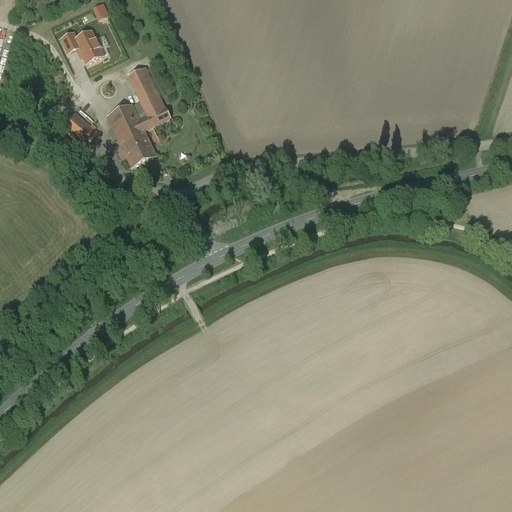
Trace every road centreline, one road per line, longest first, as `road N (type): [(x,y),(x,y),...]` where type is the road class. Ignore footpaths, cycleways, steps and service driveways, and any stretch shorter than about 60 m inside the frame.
road 1 (tertiary): [(511,166),(351,205),(218,258)]
road 2 (tertiary): [(218,258),(115,319),(0,415)]
road 3 (unclassified): [(0,356),(174,199)]
road 4 (unclassified): [(174,199),(0,130)]
